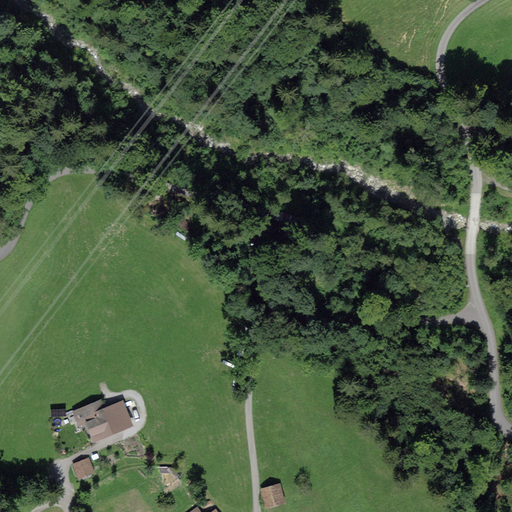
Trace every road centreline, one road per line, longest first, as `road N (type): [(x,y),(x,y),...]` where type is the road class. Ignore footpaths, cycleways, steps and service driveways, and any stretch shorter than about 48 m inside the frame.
road 1 (unclassified): [(252,314),(254,222),(132,169),(62,169),(0,252)]
road 2 (unclassified): [(483,314),(469,259),(475,167),(439,65),(454,23),(482,0)]
road 3 (unclassified): [(483,314),(418,321),(252,314)]
road 4 (unclassified): [(255,511),(252,314)]
road 5 (unclassified): [(511,433),(497,417),(483,314)]
